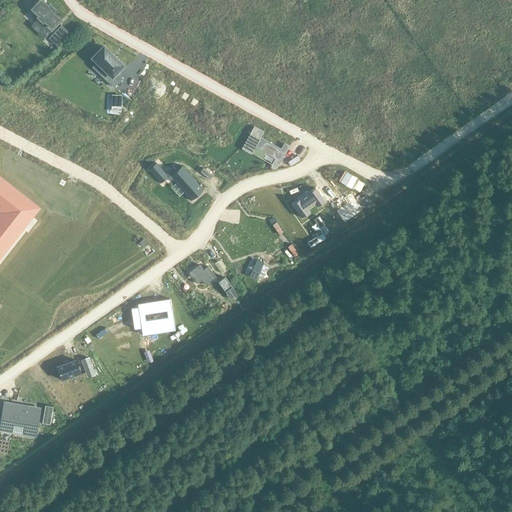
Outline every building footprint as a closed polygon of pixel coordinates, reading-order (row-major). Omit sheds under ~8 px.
[(42,0),(39,0),(30,10),(51,31),(61,21),(53,13),(55,10),(49,4),(48,5),(42,0)] [(49,39),(56,46),(69,33),(61,26),(49,39)] [(103,46),(92,58),(97,63),(93,67),(101,75),(105,71),(112,77),(107,81),(114,87),(122,79),(116,73),(123,66),(115,58),(115,57),(114,57),(112,55),(111,54),(103,46)] [(254,127),(242,148),(251,153),(255,146),(276,158),(272,165),(277,167),(288,146),(284,144),(281,149),(260,138),(263,132),(254,127)] [(156,163),(148,170),(160,183),(165,179),(173,180),(176,184),(179,181),(186,190),(184,192),(191,201),(203,190),(182,166),(173,174),(165,173),(156,163)] [(203,168),(200,172),(210,180),(213,176),(203,168)] [(0,212),(0,213),(0,258),(40,208),(0,176),(0,212)] [(304,190),(296,195),(306,208),(313,203),(311,200),(319,194),(321,198),(329,192),(319,179),(312,184),(313,186),(305,191),(304,190)] [(238,228),(224,243),(236,253),(245,243),(268,244),(268,229),(238,228)] [(257,259),(250,276),(257,279),(264,262),(257,259)] [(205,266),(194,273),(202,284),(207,280),(210,285),(221,278),(213,267),(208,271),(205,266)] [(230,279),(224,283),(230,292),(236,288),(230,279)] [(138,307),(131,309),(134,329),(141,328),(142,335),(143,335),(143,333),(173,328),(174,330),(175,330),(170,299),(169,299),(169,300),(148,303),(148,302),(147,302),(148,306),(139,307),(139,305),(138,305),(138,307)] [(76,360),(57,367),(61,380),(80,373),(76,360)] [(5,403),(0,429),(12,431),(14,424),(24,426),(23,433),(35,435),(39,409),(5,403)] [(53,407),(45,406),(42,423),(50,425),(53,407)]
